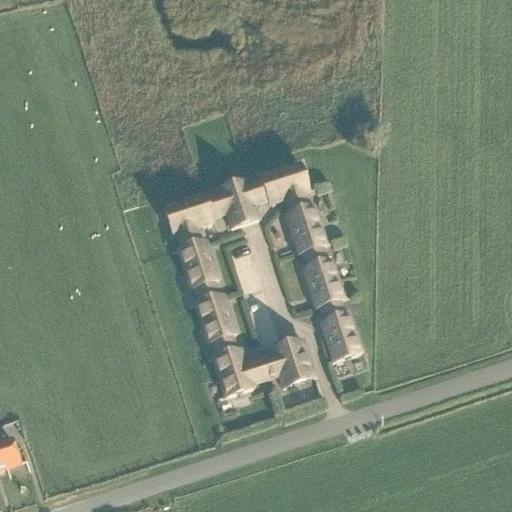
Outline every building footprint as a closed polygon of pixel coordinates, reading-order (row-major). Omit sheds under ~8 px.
[(300,168),(261,181),(265,193),(249,197),(253,209),(268,204),(270,208),(286,203),(297,200),(309,196),(300,168)] [(222,206),(207,211),(211,223),(226,218),(231,234),(258,225),(253,209),(249,197),(246,186),(218,195),(222,206)] [(207,211),(203,200),(164,212),(173,240),(185,236),(190,251),(201,248),(196,232),(212,227),(211,223),(207,211)] [(302,215),(297,200),(286,203),(290,219),(286,220),(299,259),(303,257),(315,254),(326,250),(314,211),(302,215)] [(206,246),(201,248),(190,251),(178,255),(191,294),(202,290),(207,305),(219,302),(214,286),(218,285),(206,246)] [(315,254),(303,257),(308,273),(304,274),(316,313),(321,311),(332,308),(344,304),(331,265),(319,269),(315,254)] [(207,305),(196,309),(208,348),(220,344),(225,359),(236,356),(231,340),(236,339),(223,300),(219,302),(207,305)] [(337,323),(332,308),(321,311),(326,327),(321,328),(334,367),(361,358),(349,319),(337,323)] [(272,361),(262,365),(268,384),(278,380),(283,394),(315,384),(302,345),(270,356),(272,361)] [(241,354),(236,356),(225,359),(213,363),(226,402),(253,393),(252,389),(268,384),(262,365),(246,370),(241,354)] [(0,433),(0,475),(20,469),(12,444),(4,446),(0,433)]
